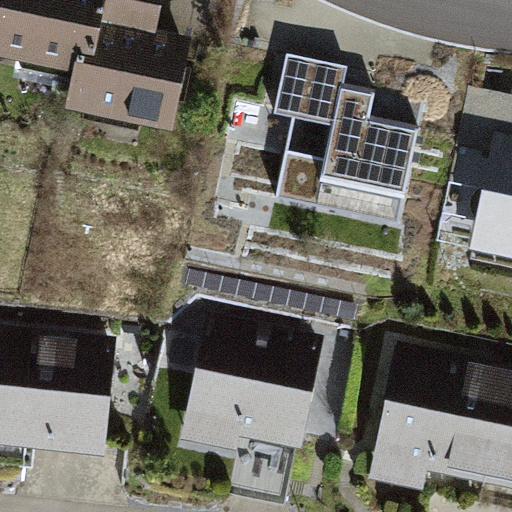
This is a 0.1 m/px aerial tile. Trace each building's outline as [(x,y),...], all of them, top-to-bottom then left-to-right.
[(0,0),(0,58),(63,70),(68,44),(87,48),(93,18),(95,0),(0,0)] [(68,44),(63,70),(55,112),(165,132),(183,35),(93,18),(87,48),(68,44)] [(346,72),(287,59),(274,120),(291,124),(274,201),(398,227),(418,133),(370,123),(376,95),(342,88),(346,72)] [(511,132),(484,127),(459,243),(511,254),(511,132)] [(173,436),(289,458),(314,333),(197,311),(173,436)] [(0,441),(102,447),(108,344),(0,337),(0,441)] [(384,343),(363,464),(477,484),(498,363),(384,343)] [(511,365),(498,363),(477,484),(511,489),(511,365)]
